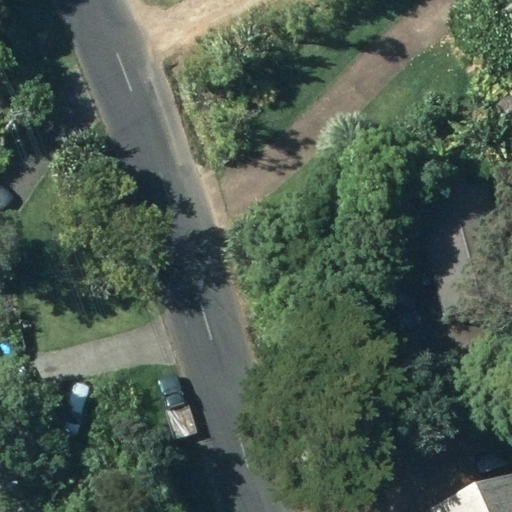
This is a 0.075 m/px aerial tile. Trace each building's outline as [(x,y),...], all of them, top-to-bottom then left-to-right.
[(474,141),(479,157),(495,154),(491,138),(474,141)] [(452,149),(456,164),(469,160),(465,145),(452,149)] [(412,168),(414,185),(435,183),(433,165),(412,168)] [(403,197),(435,315),(509,295),(477,178),(403,197)] [(421,507),(423,511),(511,511),(511,478),(505,466),(421,507)]
